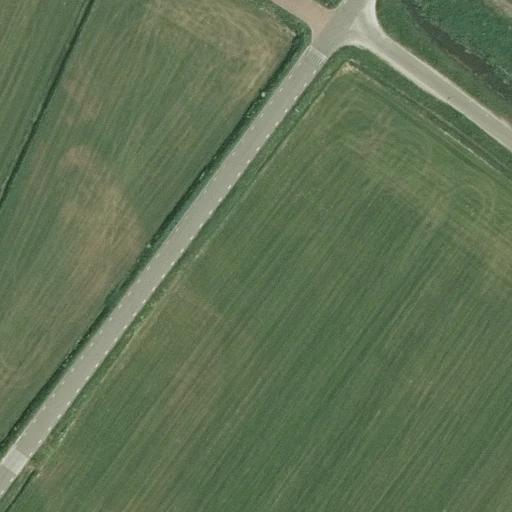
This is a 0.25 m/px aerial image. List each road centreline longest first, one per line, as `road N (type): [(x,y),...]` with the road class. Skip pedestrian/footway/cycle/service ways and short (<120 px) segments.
road 1 (tertiary): [(0,480),(347,17)]
road 2 (unclassified): [(347,17),(511,139)]
